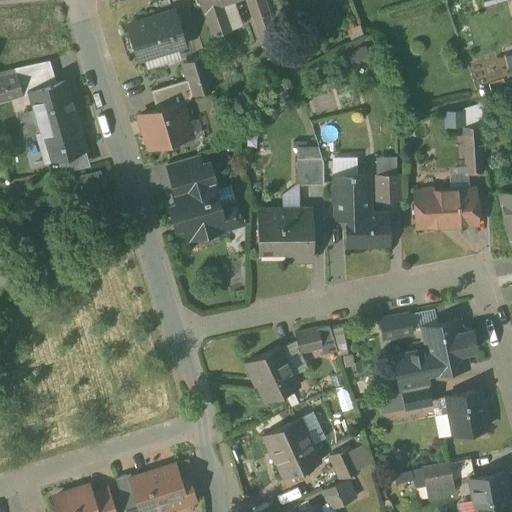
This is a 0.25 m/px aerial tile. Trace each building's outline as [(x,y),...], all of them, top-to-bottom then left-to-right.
[(250,0),(185,0),(201,43),(232,32),(225,10),(250,1),(250,0)] [(174,5),(114,23),(129,71),(188,53),(174,5)] [(67,79),(20,93),(41,164),(88,150),(67,79)] [(178,97),(130,112),(142,152),(191,137),(178,97)] [(480,107),(449,107),(449,127),(462,127),(461,166),(444,166),(444,180),(464,181),(464,172),(479,172),(480,107)] [(215,145),(144,168),(170,250),(241,227),(215,145)] [(292,146),(293,184),(319,183),(318,145),(292,146)] [(379,200),(379,171),(393,171),(393,156),(369,156),(369,200),(379,200)] [(328,254),(368,207),(368,169),(328,170),(328,254)] [(394,172),(381,173),(381,200),(395,200),(394,172)] [(476,183),(404,189),(407,234),(480,228),(476,183)] [(511,188),(493,193),(509,256),(511,255),(511,188)] [(312,208),(247,207),(246,254),(311,255),(312,208)] [(368,207),(328,254),(390,253),(390,207),(368,207)] [(404,317),(376,322),(379,340),(407,336),(404,317)] [(451,322),(418,327),(422,350),(389,356),(395,390),(430,384),(428,372),(460,367),(458,354),(471,352),(468,334),(454,337),(451,322)] [(282,340),(235,362),(257,409),(304,386),(282,340)] [(333,387),(339,411),(350,408),(344,385),(333,387)] [(482,390),(441,396),(448,436),(488,429),(482,390)] [(304,413),(257,436),(279,482),(326,460),(304,413)] [(335,479),(357,470),(347,445),(324,455),(335,479)] [(173,456),(116,476),(128,511),(184,511),(201,506),(190,477),(182,480),(173,456)] [(447,470),(419,477),(425,501),(453,494),(447,470)] [(499,474),(462,479),(466,511),(501,511),(504,511),(499,474)] [(88,478),(40,494),(46,511),(113,511),(106,490),(94,495),(88,478)] [(320,511),(314,499),(287,511),(320,511)]
